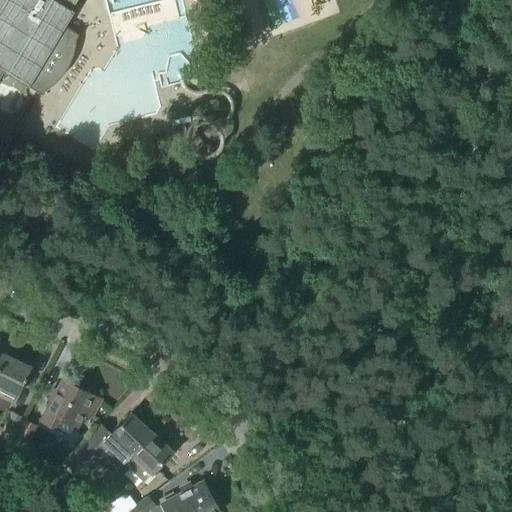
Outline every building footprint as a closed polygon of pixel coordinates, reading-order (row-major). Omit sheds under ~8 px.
[(0,0),(0,78),(4,72),(42,95),(45,90),(50,87),(53,85),(57,82),(59,79),(61,77),(64,73),(66,70),(68,68),(70,64),(71,61),(72,57),(73,55),(74,52),(75,47),(75,42),(75,40),(78,35),(65,27),(73,12),(71,10),(76,0),(0,0)] [(0,386),(17,395),(30,367),(5,355),(4,356),(0,365),(0,386)] [(100,399),(63,380),(58,391),(56,390),(51,399),(53,400),(42,421),(53,426),(58,416),(76,425),(84,411),(91,415),(100,399)] [(15,437),(24,418),(11,412),(2,431),(15,437)] [(116,466),(122,461),(132,453),(151,433),(132,414),(112,434),(110,433),(96,447),(116,466)] [(26,449),(37,426),(24,420),(13,443),(26,449)] [(143,482),(173,452),(152,432),(151,433),(132,453),(122,461),(143,482)] [(87,436),(60,463),(67,471),(76,470),(78,468),(78,464),(96,445),(87,436)] [(136,505),(128,511),(216,511),(218,511),(203,482),(192,488),(191,486),(182,491),(183,493),(159,506),(156,506),(148,496),(136,505)] [(122,496),(99,511),(127,511),(128,511),(136,505),(129,496),(125,500),(122,496)]
